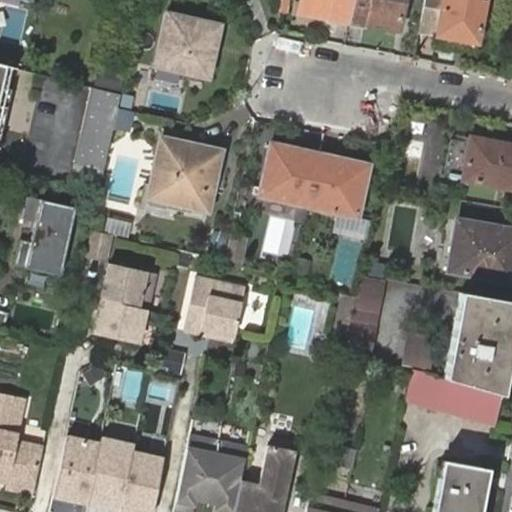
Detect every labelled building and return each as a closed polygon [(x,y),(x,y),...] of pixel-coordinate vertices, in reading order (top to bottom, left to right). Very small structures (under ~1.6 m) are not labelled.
[(351,0),(300,0),(299,11),(330,17),(329,21),(347,25),(351,0)] [(351,0),(347,25),(364,28),(365,23),(397,29),(402,0),(351,0)] [(484,0),(422,0),(416,33),(436,36),(434,45),(455,48),(475,52),(476,44),(484,0)] [(219,25),(165,13),(155,59),(153,58),(148,78),(203,81),(204,77),(207,77),(219,25)] [(0,139),(15,68),(5,65),(0,87),(0,139)] [(117,108),(120,95),(90,87),(70,186),(99,193),(117,108)] [(511,144),(470,137),(469,142),(462,180),(511,188),(511,144)] [(219,151),(160,138),(157,152),(151,150),(144,183),(151,185),(147,203),(191,213),(192,207),(206,210),(217,161),(219,151)] [(444,176),(462,180),(469,142),(451,139),(444,176)] [(307,206),(319,154),(270,143),(259,195),(307,206)] [(367,165),(319,154),(307,206),(356,216),(367,165)] [(22,200),(12,269),(56,276),(66,206),(22,200)] [(511,229),(456,219),(447,270),(506,280),(511,250),(511,229)] [(84,260),(104,262),(107,235),(87,233),(84,260)] [(245,241),(231,238),(227,257),(241,260),(245,241)] [(155,274),(111,264),(94,333),(138,343),(155,274)] [(361,276),(356,296),(356,297),(343,353),(370,358),(385,281),(361,276)] [(246,288),(196,277),(184,330),(234,341),(246,288)] [(511,301),(459,292),(454,316),(442,377),(500,395),(511,332),(511,301)] [(356,297),(338,293),(329,331),(346,335),(356,297)] [(435,337),(406,331),(401,364),(430,370),(435,337)] [(160,347),(154,370),(176,376),(182,353),(160,347)] [(435,374),(411,369),(404,399),(495,425),(503,395),(500,395),(442,377),(435,377),(435,374)] [(21,400),(0,395),(0,477),(34,484),(36,479),(43,447),(13,441),(21,400)] [(188,437),(172,511),(188,511),(190,504),(204,507),(217,443),(188,437)] [(246,449),(217,443),(204,507),(216,509),(215,511),(231,511),(239,480),(246,449)] [(259,484),(239,480),(231,511),(280,511),(294,451),(268,445),(259,484)] [(73,462),(67,488),(86,492),(83,508),(102,511),(136,511),(143,480),(157,484),(160,471),(144,468),(113,461),(95,457),(92,467),(73,462)] [(73,462),(59,459),(54,484),(67,488),(73,462)] [(478,511),(486,469),(441,460),(431,511),(478,511)] [(354,483),(323,476),(314,511),(355,511),(358,501),(351,499),(354,483)] [(34,484),(9,480),(7,489),(31,494),(32,489),(34,484)]
